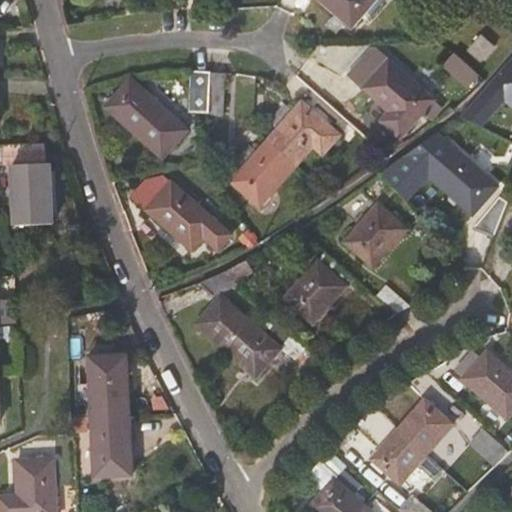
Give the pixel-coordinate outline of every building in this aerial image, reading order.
[(318,0),(349,27),(372,0),(318,0)] [(422,25),(414,0),(402,0),(411,28),(422,25)] [(491,47),(478,36),(465,51),(478,62),(491,47)] [(373,50),(368,49),(347,74),(389,111),(380,121),(400,138),(421,113),(429,120),(439,108),(373,50)] [(470,72),(456,58),(447,68),(462,82),(470,72)] [(511,61),(492,86),(507,99),(506,100),(511,104),(511,61)] [(223,73),(208,71),(206,104),(220,104),(223,73)] [(189,110),(203,111),(205,76),(191,75),(189,110)] [(184,130),(128,82),(104,109),(160,158),(184,130)] [(264,141),(292,167),(307,150),(317,159),(335,138),(297,104),(290,112),(282,105),(270,120),(277,127),(264,141)] [(495,187),(441,140),(418,167),(470,215),(495,187)] [(254,209),(292,167),(264,141),(255,152),(247,145),(234,160),(242,167),(227,184),(254,209)] [(17,146),(3,146),(4,164),(13,164),(15,223),(51,221),(49,163),(43,163),(41,144),(17,146)] [(160,180),(142,183),(130,198),(190,250),(202,237),(217,250),(229,235),(168,184),(167,186),(160,180)] [(403,229),(375,204),(342,241),(369,266),(403,229)] [(309,325),(350,279),(321,254),(281,299),(309,325)] [(212,298),(239,287),(224,274),(199,284),(212,298)] [(373,299),(393,318),(406,309),(383,288),(373,299)] [(197,328),(226,354),(252,326),(223,300),(197,328)] [(252,326),(226,354),(256,382),(282,354),(280,352),(289,341),(268,323),(259,333),(252,326)] [(478,356),(472,350),(456,368),(463,376),(462,377),(505,416),(511,408),(511,374),(486,351),(480,357),(478,356)] [(90,356),(93,417),(128,415),(126,355),(90,356)] [(398,428),(425,452),(452,423),(425,399),(398,428)] [(128,415),(93,417),(95,476),(131,474),(128,415)] [(497,464),(510,450),(485,427),(472,441),(497,464)] [(396,483),(425,452),(398,428),(370,458),(396,483)] [(352,462),(334,446),(322,456),(327,461),(340,474),(344,470),(352,462)] [(0,511),(55,511),(53,459),(17,460),(17,495),(0,495),(0,511)] [(340,474),(327,461),(315,473),(328,486),(340,474)] [(362,487),(344,470),(340,474),(328,486),(310,506),(316,511),(356,511),(363,505),(353,496),(362,487)] [(407,511),(438,511),(417,493),(403,508),(407,511)] [(363,505),(356,511),(389,511),(377,501),(369,510),(363,505)]
